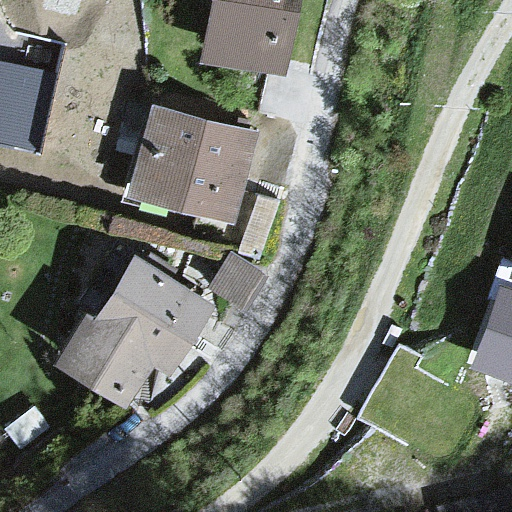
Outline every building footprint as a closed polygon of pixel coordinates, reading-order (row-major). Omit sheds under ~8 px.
[(291,0),(202,0),(193,64),(280,77),(291,0)] [(53,71),(0,60),(0,141),(38,149),(53,71)] [(251,133),(142,106),(118,201),(228,228),(251,133)] [(511,238),(467,361),(511,378),(511,238)] [(125,247),(45,362),(121,414),(150,373),(167,384),(218,311),(125,247)] [(398,348),(353,419),(453,482),(498,412),(398,348)]
